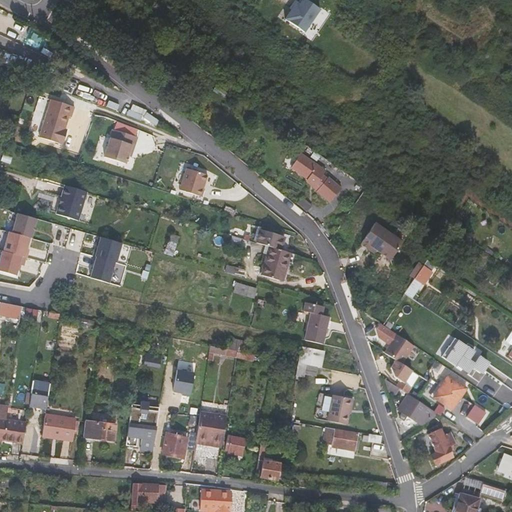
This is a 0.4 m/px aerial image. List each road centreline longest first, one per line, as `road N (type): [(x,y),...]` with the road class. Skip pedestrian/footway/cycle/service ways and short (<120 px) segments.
road 1 (residential): [(407,500),(347,309),(306,228),(36,15)]
road 2 (residential): [(407,500),(0,466)]
road 3 (residential): [(511,424),(407,500)]
